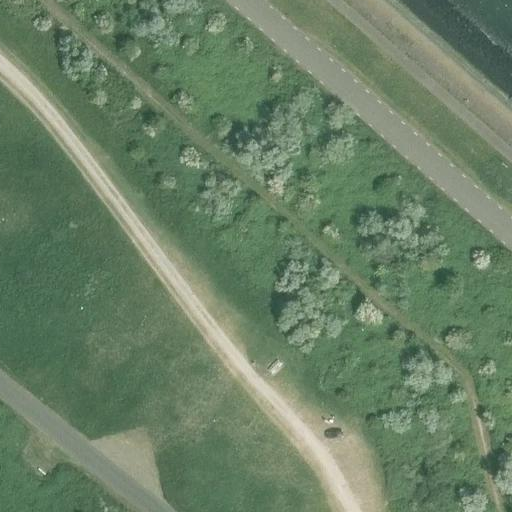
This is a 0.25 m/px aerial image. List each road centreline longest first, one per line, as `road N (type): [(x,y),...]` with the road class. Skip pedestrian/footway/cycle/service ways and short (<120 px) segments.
road 1 (track): [(351,511),(282,407),(176,292),(79,155),(0,70)]
road 2 (tertiary): [(511,235),(242,0)]
road 3 (unclassified): [(0,385),(155,511)]
road 4 (track): [(94,464),(282,407)]
